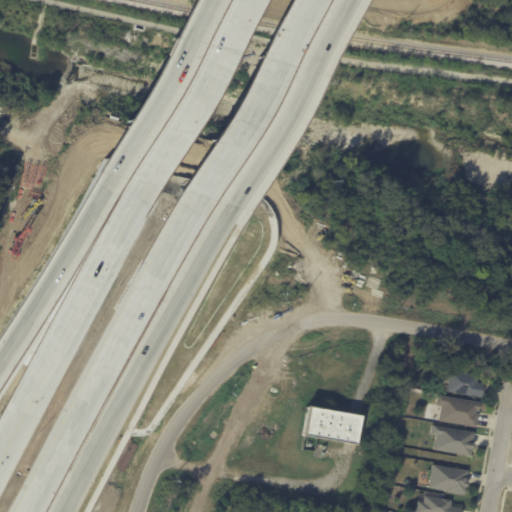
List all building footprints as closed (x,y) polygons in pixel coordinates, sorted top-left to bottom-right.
[(444,367),(457,369),(456,370),(476,373),(474,381),(481,382),(479,396),(444,390),(446,378),(442,378),(444,367)] [(478,401),(435,393),(433,403),(440,405),(437,419),(474,426),(477,412),(473,411),(474,409),(476,409),(478,401)] [(347,413),(361,416),(356,444),(302,435),(307,406),(347,413)] [(431,422),(472,431),(470,441),(472,441),(469,454),(432,447),(435,434),(429,433),(431,422)] [(431,463),(428,485),(443,488),(443,490),(462,493),(464,485),(465,480),(464,480),(466,469),(431,463)] [(423,494),(450,498),(449,504),(460,506),(459,511),(414,511),(416,499),(422,500),(423,494)]
